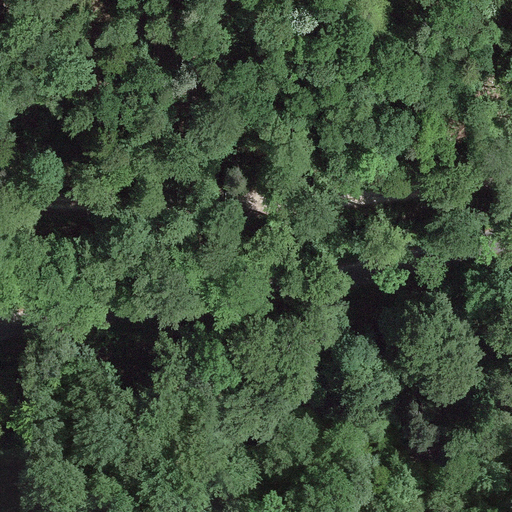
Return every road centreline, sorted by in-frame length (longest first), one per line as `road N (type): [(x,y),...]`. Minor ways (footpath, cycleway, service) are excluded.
road 1 (unclassified): [(511,236),(333,279),(0,332)]
road 2 (track): [(0,201),(240,207),(511,179)]
